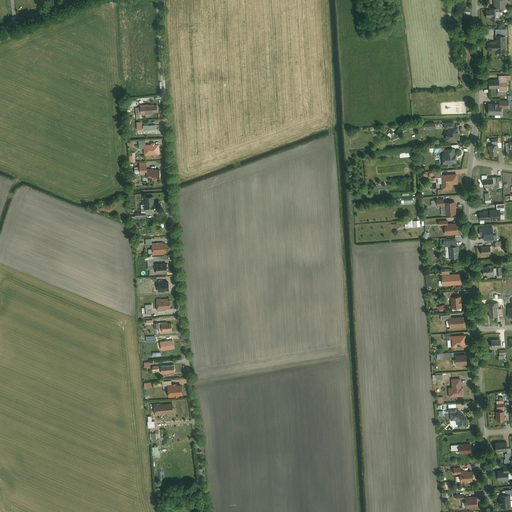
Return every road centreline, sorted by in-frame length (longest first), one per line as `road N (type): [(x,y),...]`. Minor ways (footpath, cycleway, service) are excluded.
road 1 (unclassified): [(161,0),(173,237),(207,511)]
road 2 (residential): [(477,331),(469,228),(474,162)]
road 3 (residential): [(474,162),(474,0)]
